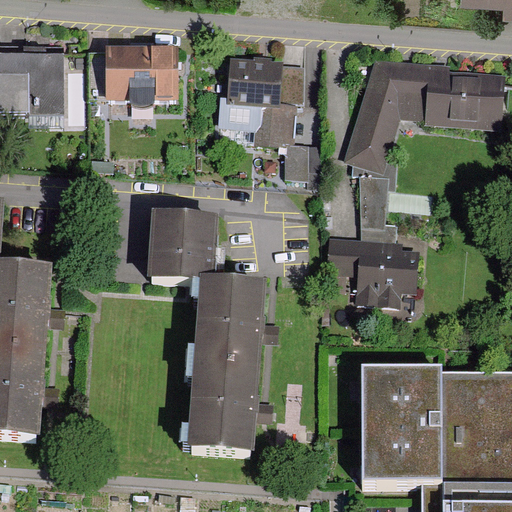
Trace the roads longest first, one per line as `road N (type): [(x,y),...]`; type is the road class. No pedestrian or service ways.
road 1 (residential): [(0,11),(511,48)]
road 2 (residential): [(0,195),(267,218)]
